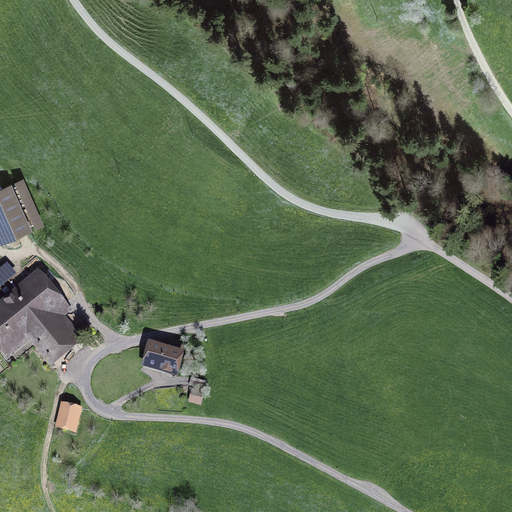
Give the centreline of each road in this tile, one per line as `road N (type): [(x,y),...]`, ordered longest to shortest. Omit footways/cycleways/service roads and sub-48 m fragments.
road 1 (track): [(422,240),(366,263),(298,306),(117,344),(84,372),(89,398),(106,412),(242,427),(405,511)]
road 2 (unclassified): [(511,305),(398,222),(298,200),(108,42),(71,0)]
road 3 (track): [(117,344),(80,309),(61,270),(34,250),(0,252)]
road 4 (track): [(86,366),(65,379),(53,413),(43,473),(53,511)]
